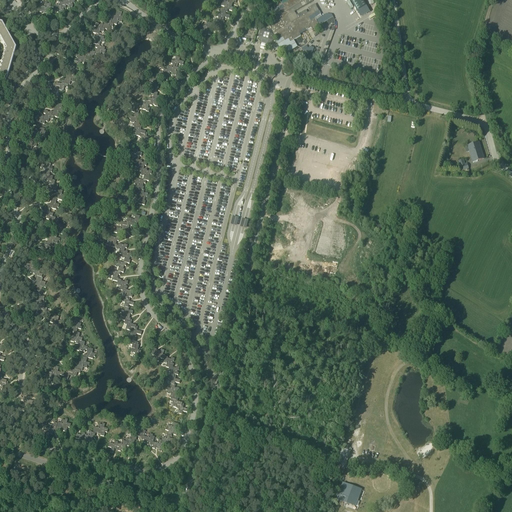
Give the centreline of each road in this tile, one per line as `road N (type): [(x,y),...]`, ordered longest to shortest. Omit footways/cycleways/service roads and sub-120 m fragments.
road 1 (unclassified): [(409,104),(301,74),(287,82),(273,167),(181,497),(159,500),(0,447)]
road 2 (unclassified): [(511,175),(495,159),(482,124),(409,104)]
road 3 (track): [(482,124),(471,67),(491,0)]
